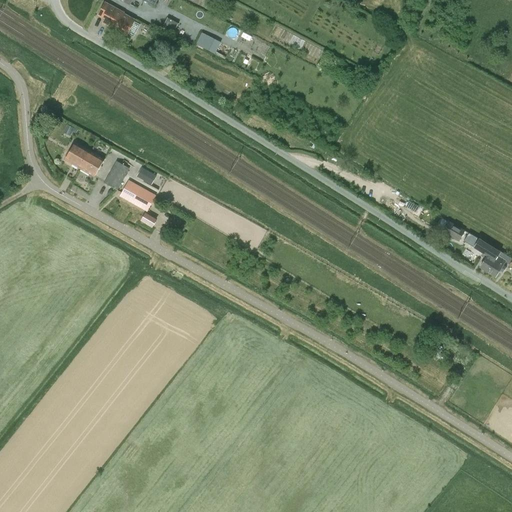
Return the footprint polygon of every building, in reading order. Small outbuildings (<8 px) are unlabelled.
[(211,0),(210,0),(207,9),(213,12),(217,3),(211,0)] [(134,37),(140,24),(135,22),(136,20),(124,13),(125,12),(105,1),(99,13),(106,17),(102,24),(115,30),(115,29),(127,36),(128,34),(134,37)] [(163,27),(174,33),(179,23),(168,17),(163,27)] [(157,40),(168,46),(173,36),(164,32),(162,36),(159,35),(157,40)] [(221,43),(202,33),(196,45),(215,54),(221,43)] [(63,132),(71,136),(75,128),(67,124),(63,132)] [(80,168),(90,151),(75,142),(65,159),(80,168)] [(90,151),(80,168),(95,177),(105,160),(90,151)] [(118,190),(130,168),(117,161),(104,183),(118,190)] [(150,184),(155,174),(142,167),(137,177),(150,184)] [(148,212),(157,195),(129,180),(122,192),(120,196),(146,211),(148,212)] [(416,213),(419,207),(409,201),(406,207),(416,213)] [(459,241),(466,231),(448,221),(442,231),(459,241)] [(234,246),(203,227),(194,242),(226,261),(234,246)] [(501,252),(479,238),(474,247),(484,253),(483,256),(486,258),(480,267),(489,273),(501,252),(501,251),(501,252)] [(505,262),(509,264),(509,265),(511,266),(511,258),(501,252),(489,273),(496,277),(500,270),(503,272),(507,267),(504,265),(505,262)] [(428,348),(434,340),(429,337),(424,346),(428,348)] [(447,349),(452,352),(457,345),(452,341),(447,349)]
